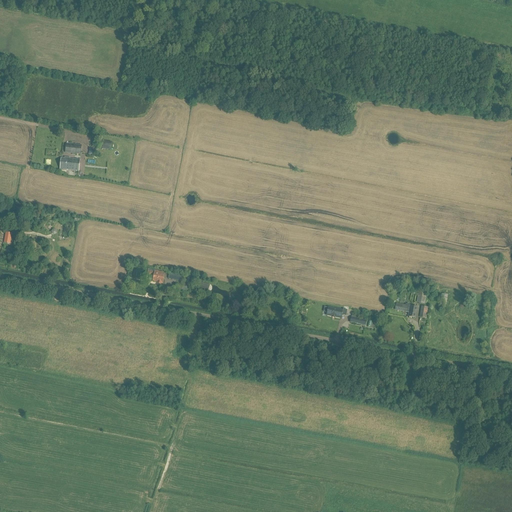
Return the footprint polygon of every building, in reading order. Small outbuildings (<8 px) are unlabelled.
[(66,144),(66,153),(80,154),(81,145),(66,144)] [(89,148),(88,155),(96,157),(97,149),(89,148)] [(61,158),(60,170),(79,171),(80,160),(73,159),(73,158),(71,158),(71,159),(69,159),(69,158),(65,157),(65,158),(61,158)] [(148,271),(147,275),(154,276),(153,281),(157,282),(157,283),(162,284),(162,283),(163,283),(165,275),(162,274),(163,272),(155,271),(148,269),(148,271)] [(210,285),(196,281),(195,286),(208,290),(210,285)] [(420,291),(417,303),(425,305),(425,302),(426,298),(427,292),(420,291)] [(325,307),(324,312),(327,313),(327,316),(332,317),(335,318),(335,317),(341,319),(341,315),(346,316),(347,310),(343,309),(343,310),(328,307),(328,308),(325,307)] [(408,317),(416,319),(418,308),(410,307),(410,308),(407,307),(406,312),(409,313),(408,317)] [(420,317),(421,318),(427,319),(429,308),(422,307),(420,317)]
